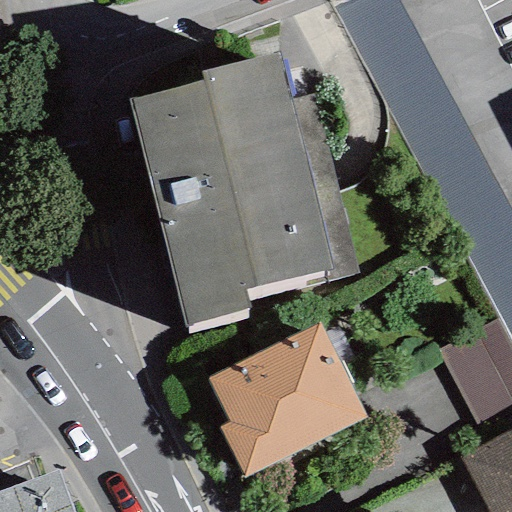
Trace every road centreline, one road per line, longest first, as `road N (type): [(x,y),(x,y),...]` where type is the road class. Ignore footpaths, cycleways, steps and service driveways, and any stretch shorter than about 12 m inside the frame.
road 1 (residential): [(95,407),(19,50)]
road 2 (residential): [(180,0),(19,50)]
road 3 (secondary): [(95,407),(0,297)]
